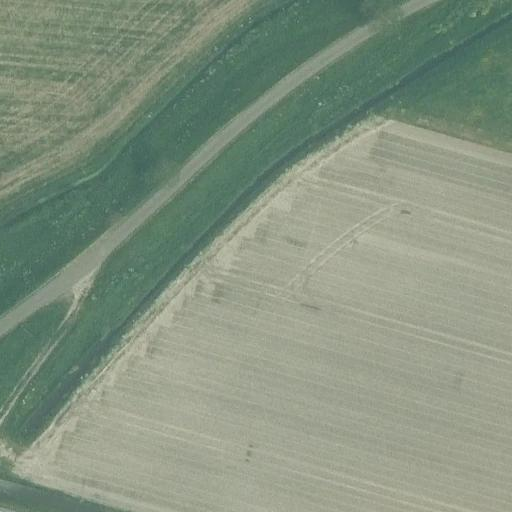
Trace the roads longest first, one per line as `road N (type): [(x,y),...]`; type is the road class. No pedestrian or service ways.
road 1 (unclassified): [(422,0),(294,80),(0,329)]
road 2 (track): [(85,264),(60,333),(0,415)]
